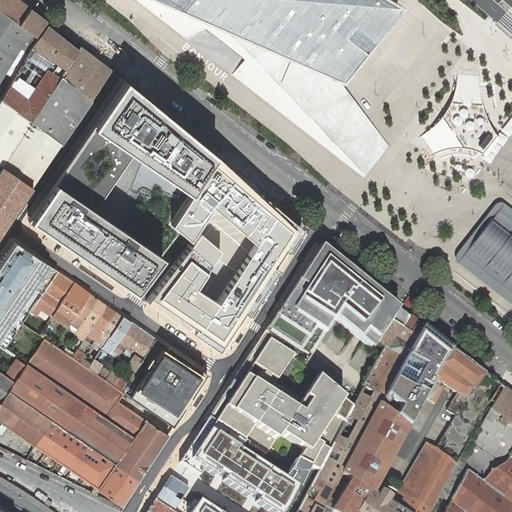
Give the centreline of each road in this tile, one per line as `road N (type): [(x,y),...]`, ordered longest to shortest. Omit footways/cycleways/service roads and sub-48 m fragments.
road 1 (residential): [(10,227),(224,376)]
road 2 (tertiary): [(132,53),(330,208)]
road 3 (tertiary): [(330,208),(511,352)]
road 4 (residential): [(10,227),(132,53)]
road 5 (residential): [(330,208),(224,376)]
road 6 (residential): [(224,376),(127,511)]
